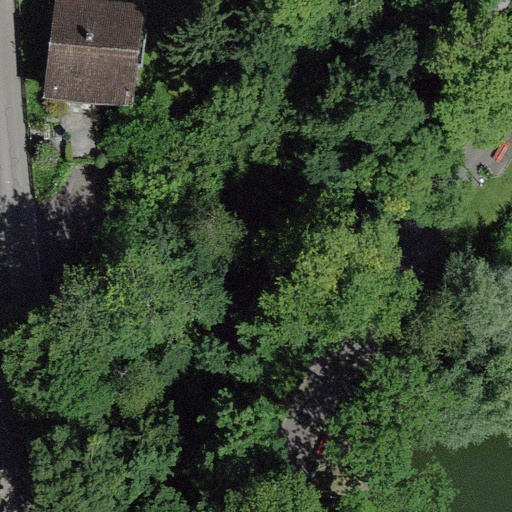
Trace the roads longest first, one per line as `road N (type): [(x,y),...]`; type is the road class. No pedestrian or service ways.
road 1 (residential): [(511,89),(340,362),(313,417),(285,511)]
road 2 (residential): [(0,44),(35,511)]
